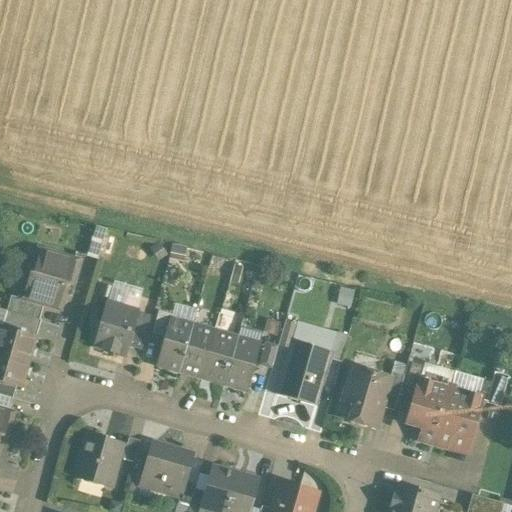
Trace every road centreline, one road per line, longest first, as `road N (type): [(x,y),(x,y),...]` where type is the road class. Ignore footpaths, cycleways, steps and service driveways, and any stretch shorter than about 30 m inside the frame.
road 1 (residential): [(63,380),(362,465),(349,511)]
road 2 (residential): [(25,511),(63,380)]
